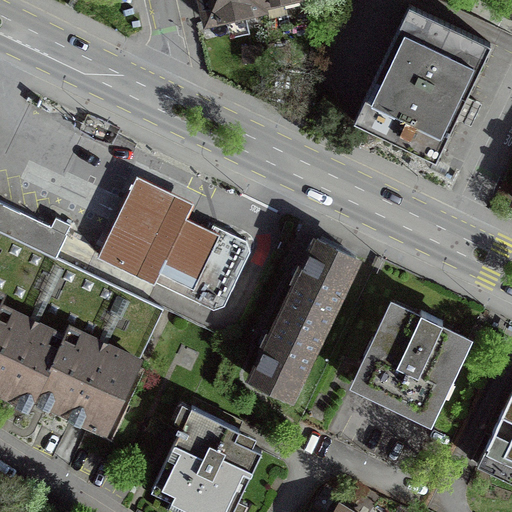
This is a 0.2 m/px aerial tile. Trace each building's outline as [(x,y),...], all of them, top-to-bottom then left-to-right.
[(199,0),(205,23),(262,10),(261,5),(281,1),(282,5),(290,3),(299,1),(298,0),(199,0)] [(353,121),(434,160),(439,152),(444,141),(449,130),(454,120),(460,106),(465,96),(470,86),(475,75),(480,65),(485,55),(490,45),(408,6),(353,121)] [(134,179),(104,241),(98,255),(158,284),(162,277),(196,294),(221,239),(188,223),(196,208),(134,179)] [(54,218),(50,227),(0,203),(0,232),(55,258),(66,235),(65,234),(69,225),(54,218)] [(212,310),(223,306),(249,252),(245,241),(211,225),(186,280),(104,241),(98,255),(158,284),(212,310)] [(246,371),(293,394),(363,252),(314,228),(307,243),(309,244),(302,259),(297,257),(291,270),(289,275),(291,276),(268,324),(266,324),(258,339),(263,341),(256,356),(254,355),(246,371)] [(0,389),(11,394),(17,397),(20,389),(35,396),(81,417),(105,428),(138,360),(162,309),(55,258),(0,232),(0,389)] [(453,372),(473,330),(443,315),(443,314),(421,303),(420,304),(391,290),(349,377),(355,380),(353,383),(373,393),(375,390),(408,406),(406,409),(424,418),(426,414),(431,417),(445,388),(449,390),(456,374),(453,372)] [(511,387),(477,461),(511,477),(511,387)] [(239,495),(262,445),(253,441),(257,431),(192,400),(191,401),(182,397),(173,415),(179,417),(176,423),(180,425),(175,435),(151,486),(171,495),(165,508),(174,511),(247,511),(250,506),(245,504),(248,499),(239,495)] [(365,511),(339,495),(328,511),(365,511)]
